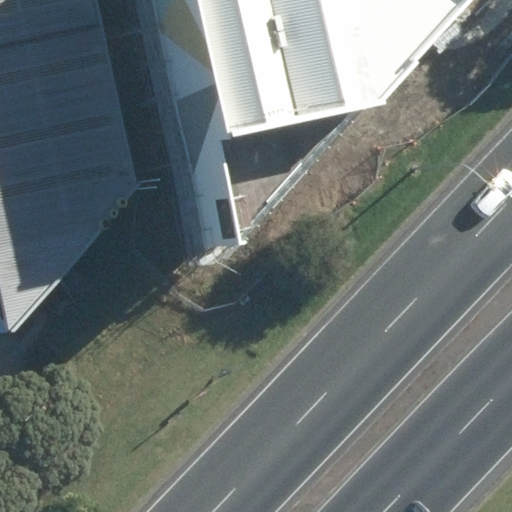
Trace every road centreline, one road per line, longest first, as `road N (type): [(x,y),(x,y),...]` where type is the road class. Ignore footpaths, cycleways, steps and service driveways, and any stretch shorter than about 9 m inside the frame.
road 1 (primary): [(206,511),(511,189)]
road 2 (primary): [(511,398),(402,511)]
